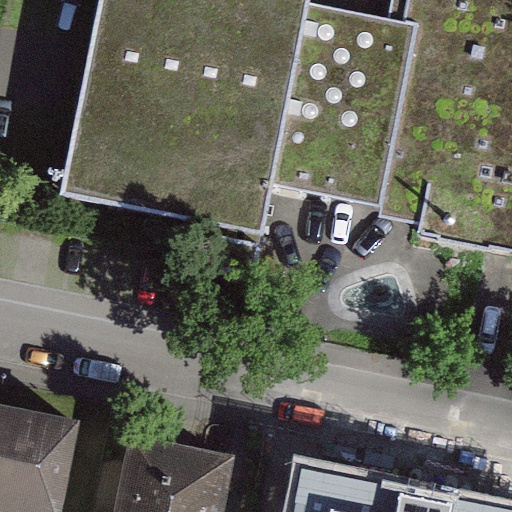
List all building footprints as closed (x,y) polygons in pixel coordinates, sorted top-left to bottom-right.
[(376,216),(383,181),(416,11),(357,0),(119,0),(84,169),(376,216)] [(511,0),(417,0),(416,11),(383,181),(447,193),(439,237),(511,251),(511,0)] [(0,497),(16,426),(0,422),(0,497)] [(99,511),(113,448),(16,426),(0,497),(0,511),(99,511)] [(247,511),(258,465),(148,441),(132,511),(247,511)] [(511,511),(306,470),(297,511),(511,511)]
